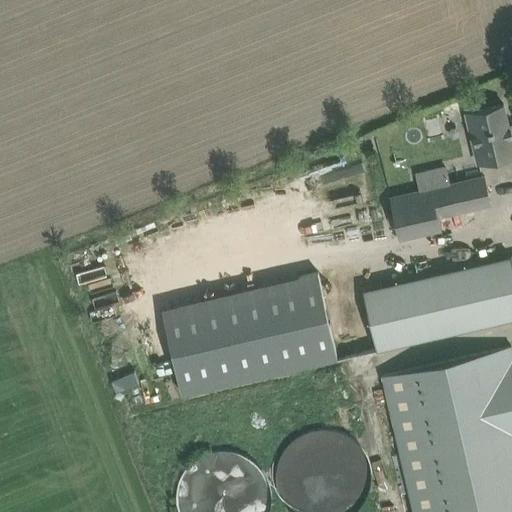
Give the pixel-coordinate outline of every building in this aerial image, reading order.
[(480,161),(478,161),(478,163),(511,154),(511,123),(508,124),(503,103),(467,112),(467,113),(469,113),(480,161)] [(441,227),(438,215),(491,203),(484,175),(451,183),(447,166),(416,173),(420,190),(391,197),(400,236),(441,227)] [(322,242),(200,271),(223,370),(344,341),(322,242)] [(511,317),(511,253),(363,288),(377,349),(511,317)] [(511,511),(511,344),(381,374),(412,511),(511,511)] [(143,407),(144,417),(197,410),(196,400),(143,407)] [(340,511),(376,500),(349,423),(276,449),(298,511),(340,511)] [(192,511),(258,511),(279,478),(210,438),(175,498),(195,509),(192,511)]
